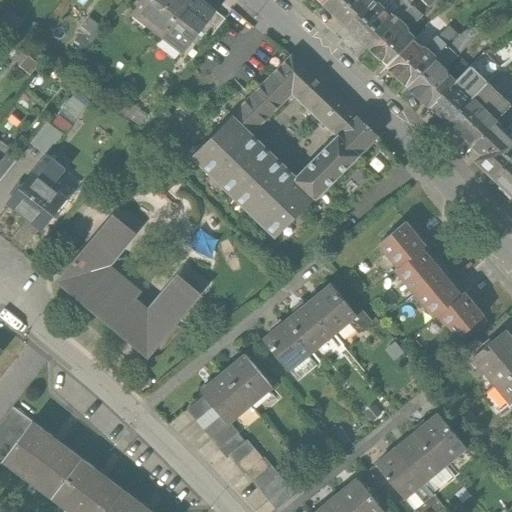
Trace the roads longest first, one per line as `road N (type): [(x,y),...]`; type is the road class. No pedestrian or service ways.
road 1 (tertiary): [(255,0),(380,114),(511,256)]
road 2 (residential): [(0,299),(136,416),(227,511)]
